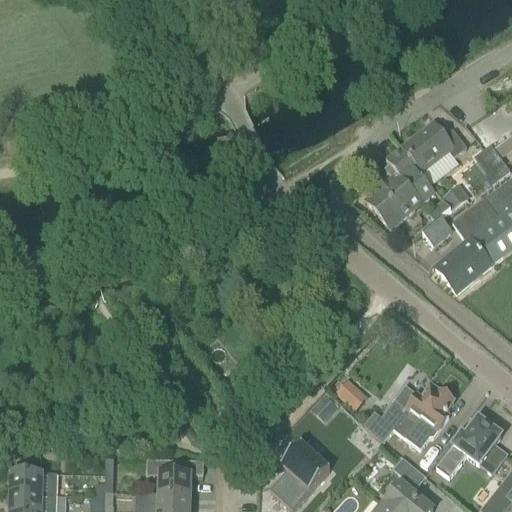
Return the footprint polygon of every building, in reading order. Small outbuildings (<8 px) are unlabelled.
[(433,128),(401,153),(421,178),(431,191),(457,170),(452,164),(466,154),(452,136),(444,143),(433,128)] [(511,137),(480,160),(490,174),(511,158),(511,137)] [(421,209),(422,209),(434,199),(413,175),(415,174),(399,155),(385,166),(396,180),(421,209)] [(487,172),(475,180),(483,193),(496,185),(487,172)] [(396,180),(386,188),(365,206),(390,236),(421,209),(396,180)] [(511,184),(493,198),(450,230),(465,248),(434,274),(455,300),(491,272),(511,256),(511,184)] [(457,191),(441,203),(451,217),(467,205),(457,191)] [(442,207),(437,211),(444,221),(450,216),(442,207)] [(429,217),(426,219),(434,229),(434,228),(440,224),(444,221),(437,211),(429,217)] [(421,239),(433,253),(451,238),(440,224),(434,228),(434,229),(421,239)] [(259,255),(271,295),(287,290),(275,250),(259,255)] [(344,389),(343,390),(335,399),(353,416),(363,406),(344,389)] [(373,420),(363,432),(371,439),(382,450),(392,437),(419,456),(428,444),(432,443),(447,423),(445,421),(447,418),(445,417),(453,407),(439,397),(437,400),(429,394),(421,405),(417,401),(406,415),(397,409),(394,414),(391,412),(381,426),(373,420)] [(324,402),(314,412),(326,423),(336,413),(324,402)] [(491,480),(504,463),(506,461),(493,451),(500,442),(477,425),(464,443),(461,441),(435,475),(448,485),(465,462),(478,472),(479,471),(491,480)] [(286,477),(269,496),(286,511),(295,511),(329,476),(300,450),(280,472),(286,477)] [(330,467),(343,478),(357,462),(343,451),(330,467)] [(427,511),(424,509),(411,499),(423,484),(425,485),(426,484),(400,463),(399,464),(401,465),(393,475),(405,485),(401,490),(400,490),(382,511),(383,511),(427,511)] [(104,464),(103,490),(103,499),(112,499),(113,465),(104,464)] [(203,468),(158,466),(146,466),(146,481),(158,482),(157,500),(190,501),(191,481),(202,481),(203,468)] [(511,474),(482,511),(508,511),(511,508),(511,474)] [(55,481),(42,481),(42,479),(9,478),(9,500),(55,501),(55,481)] [(95,490),(94,503),(103,503),(103,499),(103,490),(95,490)] [(103,499),(103,503),(103,511),(111,511),(112,499),(103,499)] [(157,500),(143,499),(134,499),(133,511),(189,511),(190,501),(157,500)] [(54,511),(55,501),(9,500),(8,511),(54,511)] [(94,511),(102,511),(103,511),(103,503),(94,503),(94,511)]
